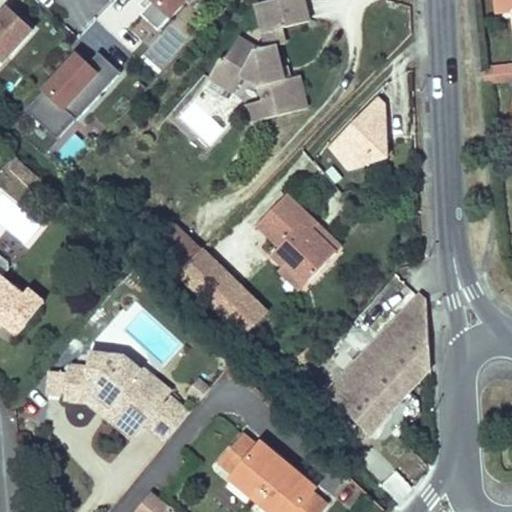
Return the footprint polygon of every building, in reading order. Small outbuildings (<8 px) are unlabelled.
[(146,14),(157,0),(144,0),(144,1),(138,7),(146,14)] [(157,34),(187,0),(157,0),(146,14),(141,19),(157,34)] [(283,80),(275,47),(285,44),(281,28),(309,21),(303,0),(272,0),(256,4),(267,47),(259,50),(238,38),(226,58),(219,59),(208,78),(234,93),(243,77),(259,87),(263,101),(246,105),(251,123),(307,109),(298,76),(283,80)] [(0,75),(38,33),(10,9),(0,20),(0,75)] [(88,69),(108,87),(119,75),(99,57),(88,69)] [(88,69),(75,59),(26,114),(58,143),(108,87),(88,69)] [(511,66),(483,69),(483,77),(511,74),(511,66)] [(511,74),(483,77),(484,85),(511,81),(511,74)] [(391,159),(386,107),(379,100),(332,149),(352,170),(369,165),(391,159)] [(9,168),(30,187),(38,178),(18,160),(9,168)] [(38,178),(30,187),(39,195),(47,185),(38,178)] [(317,224),(286,195),(257,226),(280,247),(272,256),(283,267),(288,262),(309,281),(336,252),(312,229),(317,224)] [(341,246),(317,224),(312,229),(336,252),(341,246)] [(154,250),(180,276),(203,252),(177,226),(154,250)] [(203,252),(180,276),(242,337),(266,314),(203,252)] [(300,291),(309,281),(288,262),(283,267),(279,271),(300,291)] [(0,277),(0,327),(2,326),(15,337),(38,309),(23,296),(0,277)] [(29,290),(23,296),(38,309),(43,303),(29,290)] [(431,370),(427,302),(420,296),(327,395),(369,435),(431,370)] [(103,373),(104,358),(91,357),(90,372),(103,373)] [(125,359),(104,358),(103,373),(90,372),(73,371),(67,375),(65,395),(96,398),(139,434),(146,427),(166,443),(190,413),(171,397),(173,393),(145,369),(142,373),(125,359)] [(65,395),(67,375),(51,373),(48,398),(65,400),(65,395)] [(200,400),(211,387),(200,378),(189,391),(200,400)] [(279,464),(282,461),(264,445),(258,451),(244,440),(223,465),(237,477),(234,480),(272,511),(324,511),(327,509),(313,497),(318,490),(299,475),(296,479),(279,464)] [(299,475),(282,461),(279,464),(296,479),(299,475)] [(168,511),(170,510),(152,494),(136,511),(168,511)]
